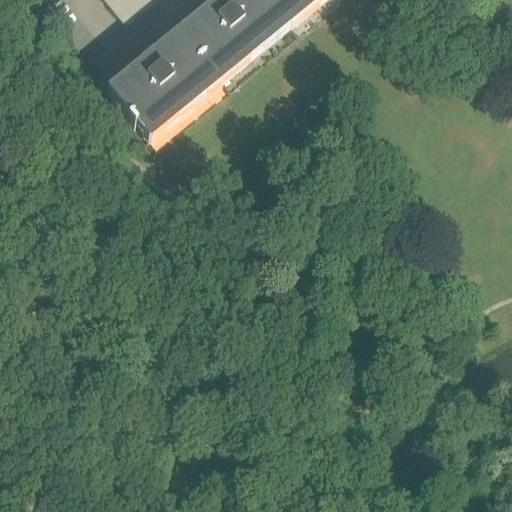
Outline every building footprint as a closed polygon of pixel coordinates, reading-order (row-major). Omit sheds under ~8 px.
[(99,0),(110,12),(120,4),(116,0),(99,0)] [(144,15),(131,0),(125,0),(120,4),(135,23),(144,15)] [(154,8),(147,0),(131,0),(144,15),(154,8)] [(288,32),(261,0),(229,0),(178,42),(218,90),(288,32)] [(327,0),(261,0),(288,32),(327,0)] [(120,4),(110,12),(125,31),(135,23),(120,4)] [(218,90),(178,42),(108,99),(129,124),(127,125),(135,132),(148,147),(218,90)]
